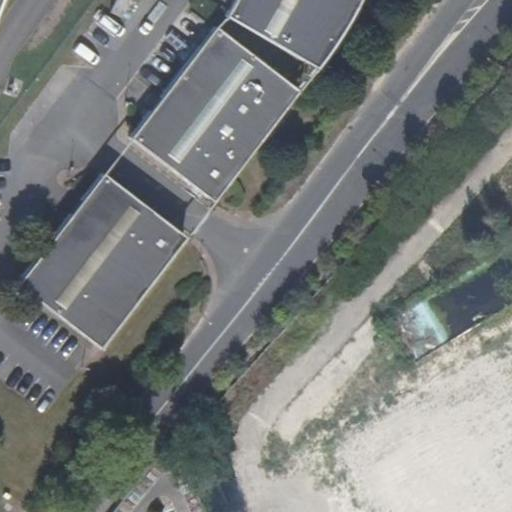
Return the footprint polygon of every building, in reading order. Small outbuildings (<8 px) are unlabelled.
[(228,0),(219,17),(309,74),(355,0),(228,0)] [(136,15),(122,4),(102,26),(116,39),(136,15)] [(295,92),(215,25),(127,137),(208,201),(295,92)] [(186,233),(100,168),(17,279),(14,281),(102,347),(186,233)] [(511,511),(511,314),(288,432),(329,511),(511,511)]
